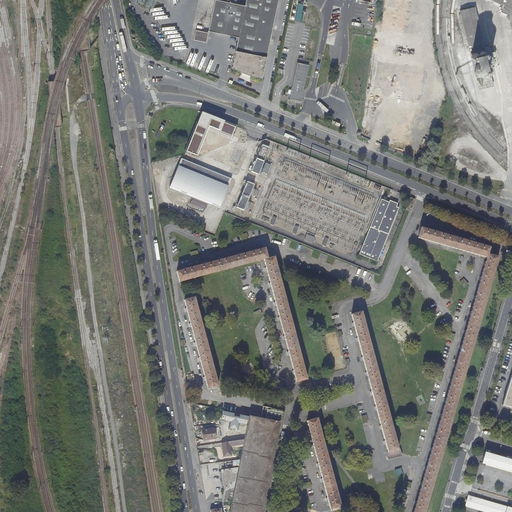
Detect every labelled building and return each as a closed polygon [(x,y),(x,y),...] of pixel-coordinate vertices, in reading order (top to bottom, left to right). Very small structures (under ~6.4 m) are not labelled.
[(245,0),(244,6),(214,0),(213,0),(208,31),(238,38),(235,51),(231,69),(252,77),(261,79),(277,0),(245,0)] [(382,0),(379,31),(406,34),(410,0),(382,0)] [(511,0),(492,0),(505,5),(511,8),(511,0)] [(296,3),(294,21),(302,22),(303,14),(301,13),(302,4),(296,3)] [(511,8),(505,5),(503,11),(511,14),(511,8)] [(488,67),(483,47),(474,6),(459,10),(476,78),(490,74),(488,67)] [(207,33),(195,31),(193,40),(205,43),(207,33)] [(488,45),(483,47),(488,67),(493,66),(488,45)] [(419,102),(424,67),(376,61),(373,88),(401,91),(400,100),(419,102)] [(310,65),(297,63),(289,100),(301,103),(310,65)] [(490,74),(476,78),(478,89),(493,85),(490,74)] [(202,113),(186,152),(198,156),(209,128),(232,137),(236,127),(202,113)] [(269,149),(262,145),(251,172),(258,175),(269,149)] [(181,158),(169,188),(220,208),(232,179),(181,158)] [(264,163),(259,174),(266,176),(270,165),(264,163)] [(255,185),(247,182),(237,208),(244,211),(255,185)] [(411,210),(414,200),(410,198),(406,208),(410,210),(411,210)] [(382,199),(360,254),(378,261),(389,234),(378,230),(389,202),(382,199)] [(389,202),(378,230),(389,234),(400,207),(397,206),(398,203),(390,200),(389,202)] [(489,248),(420,227),(417,238),(486,258),(413,511),(424,511),(498,258),(488,255),(489,248)] [(306,235),(304,238),(304,240),(312,243),(312,242),(314,238),(306,235)] [(265,248),(177,272),(180,282),(263,259),(296,382),(306,379),(273,256),(268,258),(265,248)] [(459,282),(463,286),(467,283),(462,278),(459,282)] [(195,298),(184,300),(207,388),(217,386),(195,298)] [(252,312),(255,317),(261,314),(259,309),(252,312)] [(389,452),(397,449),(361,312),(350,314),(387,452),(389,452)] [(511,376),(503,405),(511,408),(511,376)] [(263,407),(261,419),(275,421),(276,419),(281,420),(282,413),(273,411),(273,409),(263,407)] [(204,408),(195,409),(197,422),(206,421),(204,408)] [(241,440),(244,439),(248,416),(222,410),(222,411),(222,415),(222,423),(222,443),(241,440)] [(214,416),(213,424),(220,423),(222,423),(222,415),(214,416)] [(275,421),(261,419),(249,416),(229,511),(262,511),(280,422),(275,421)] [(317,418),(306,420),(330,509),(340,506),(317,418)] [(213,428),(202,430),(203,440),(215,438),(213,428)] [(222,443),(220,443),(222,457),(231,456),(229,446),(242,444),(241,440),(222,443)] [(399,449),(397,449),(389,452),(389,454),(387,454),(388,459),(401,455),(399,449)] [(511,460),(484,452),(481,463),(511,472),(511,460)] [(221,471),(222,481),(236,479),(238,468),(221,471)] [(224,490),(234,488),(236,479),(222,481),(224,490)] [(483,511),(511,511),(511,508),(467,496),(464,506),(483,511)]
